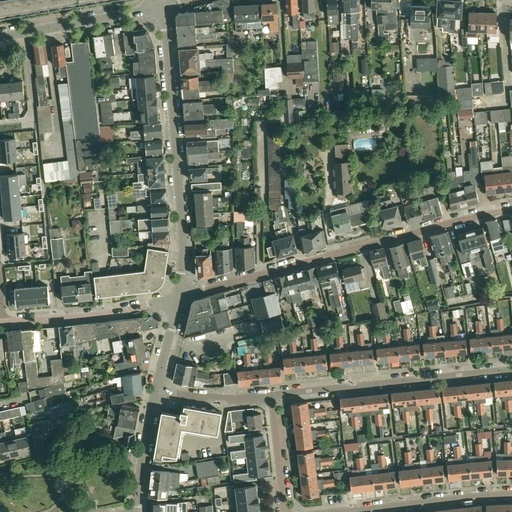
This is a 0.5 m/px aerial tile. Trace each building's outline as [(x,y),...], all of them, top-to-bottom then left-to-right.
[(0,0),(0,18),(9,17),(6,0),(0,0)] [(6,0),(9,17),(21,15),(18,0),(6,0)] [(18,0),(21,15),(33,13),(30,0),(18,0)] [(30,0),(33,13),(44,12),(42,0),(30,0)] [(42,0),(44,12),(56,10),(54,0),(42,0)] [(54,0),(56,10),(68,8),(66,0),(54,0)] [(229,0),(217,0),(194,7),(195,12),(179,13),(176,16),(177,26),(195,24),(231,21),(230,6),(229,0)] [(298,21),(296,0),(285,0),(286,14),(292,14),(293,28),(300,28),(300,21),(298,21)] [(313,0),(302,0),(304,19),(315,18),(313,0)] [(326,0),(328,25),(335,25),(337,24),(336,0),(326,0)] [(350,0),(341,0),(342,12),(342,24),(346,24),(347,39),(352,39),(351,24),(350,0)] [(359,0),(350,0),(351,24),(352,39),(352,42),(357,42),(359,40),(358,20),(360,17),(359,0)] [(371,0),(371,8),(376,8),(378,26),(379,45),(384,45),(384,33),(383,23),(382,23),(381,8),(381,0),(371,0)] [(381,0),(381,8),(382,23),(383,23),(396,22),(394,8),(392,8),(391,0),(381,0)] [(438,0),(437,16),(436,27),(443,27),(443,31),(449,31),(450,1),(445,1),(444,0),(438,0)] [(455,1),(450,1),(449,31),(449,32),(454,32),(455,17),(461,18),(462,2),(460,2),(459,0),(456,0),(455,1)] [(278,31),(276,4),(262,5),(263,26),(270,25),(271,32),(278,31)] [(258,5),(246,6),(247,29),(256,28),(256,33),(261,33),(260,19),(259,19),(258,5)] [(241,29),(247,29),(246,6),(234,6),(236,32),(241,32),(241,29)] [(411,6),(411,20),(411,27),(428,27),(429,7),(411,6)] [(465,37),(467,37),(478,37),(478,32),(478,13),(469,12),(469,26),(466,26),(466,29),(465,37)] [(487,13),(478,13),(478,32),(487,32),(487,13)] [(487,32),(486,36),(490,36),(499,37),(500,37),(500,28),(500,25),(496,25),(497,13),(487,13),(487,32)] [(177,26),(178,36),(209,33),(209,27),(195,29),(195,24),(177,26)] [(135,50),(138,50),(141,50),(141,48),(154,47),(148,31),(145,29),(123,32),(126,55),(136,54),(135,50)] [(218,32),(209,33),(178,36),(178,46),(196,44),(196,39),(218,37),(218,32)] [(112,34),(102,36),(107,68),(101,68),(102,74),(114,72),(112,57),(111,57),(110,54),(115,53),(112,34)] [(301,51),(302,62),(303,76),(303,81),(318,80),(315,34),(305,34),(307,51),(301,51)] [(102,36),(93,37),(97,56),(101,55),(101,58),(100,58),(101,68),(107,68),(102,36)] [(332,36),(329,36),(330,53),(339,52),(338,41),(332,42),(332,36)] [(65,60),(67,76),(68,84),(78,167),(84,166),(83,164),(86,164),(103,162),(103,159),(101,143),(100,135),(96,106),(95,106),(88,39),(88,41),(72,43),(71,43),(73,61),(66,62),(66,60),(65,60)] [(45,44),(33,46),(36,75),(35,76),(38,104),(37,104),(38,116),(38,122),(40,143),(45,142),(44,133),(52,132),(50,103),(46,103),(43,77),(42,65),(47,64),(45,44)] [(58,65),(60,77),(67,76),(65,60),(63,44),(52,46),(54,65),(58,65)] [(429,46),(430,56),(430,58),(417,59),(418,72),(438,71),(437,67),(439,67),(438,66),(437,46),(429,46)] [(141,50),(138,50),(139,59),(133,59),(134,74),(140,74),(157,73),(155,49),(141,50)] [(181,56),(181,62),(213,59),(213,53),(198,54),(198,49),(180,50),(180,51),(179,53),(179,56),(181,56)] [(180,68),(180,71),(182,72),(182,73),(200,72),(199,67),(220,65),(221,72),(232,71),(231,58),(213,59),(181,62),(181,66),(180,68)] [(288,77),(295,77),(303,76),(302,62),(287,63),(288,77)] [(453,65),(452,65),(439,66),(441,98),(455,97),(453,65)] [(265,68),(266,89),(277,88),(277,82),(281,81),(281,67),(265,68)] [(233,72),(223,73),(223,85),(233,84),(233,72)] [(138,88),(155,86),(154,75),(137,77),(138,88)] [(182,88),(208,86),(211,86),(210,81),(198,82),(197,76),(181,78),(182,88)] [(10,82),(12,100),(24,98),(22,81),(10,82)] [(503,81),(491,82),(493,94),(502,94),(504,91),(503,81)] [(10,82),(0,83),(0,99),(0,101),(12,100),(10,82)] [(493,94),(491,82),(485,83),(485,95),(493,94)] [(471,84),(472,96),(483,95),(482,83),(471,84)] [(68,181),(79,179),(78,173),(78,167),(68,84),(57,85),(65,161),(43,163),(46,183),(68,180),(68,181)] [(208,86),(182,88),(183,98),(199,97),(199,92),(225,90),(225,85),(211,86),(208,86)] [(138,88),(132,88),(133,100),(156,98),(155,86),(138,88)] [(372,106),(385,106),(385,89),(372,89),(372,106)] [(369,90),(356,91),(357,106),(370,106),(369,90)] [(355,93),(344,93),(345,103),(355,102),(355,93)] [(440,106),(439,94),(405,94),(405,107),(440,106)] [(134,111),(157,109),(158,109),(157,98),(156,98),(133,100),(134,111)] [(292,99),(294,122),(294,123),(306,123),(304,98),(292,99)] [(292,99),(283,100),(284,110),(278,110),(279,125),(285,125),(285,122),(294,122),(292,99)] [(473,99),(458,100),(458,109),(473,108),(473,99)] [(343,100),(332,101),(332,112),(344,112),(343,100)] [(202,101),(183,102),(184,110),(214,108),(216,108),(215,104),(202,105),(202,101)] [(214,111),(214,108),(184,110),(185,119),(203,118),(203,114),(216,113),(216,110),(214,111)] [(157,109),(134,111),(135,123),(158,121),(157,109)] [(267,118),(267,123),(267,128),(279,128),(279,125),(278,110),(276,110),(277,114),(270,115),(270,118),(267,118)] [(481,112),(474,112),(475,124),(482,124),(488,123),(488,111),(481,112)] [(498,122),(497,111),(490,111),(491,123),(498,122)] [(233,118),(206,119),(206,120),(185,121),(186,137),(201,136),(201,138),(216,137),(215,129),(233,128),(233,118)] [(144,130),(134,131),(134,139),(140,139),(145,138),(145,139),(153,138),(153,136),(162,136),(161,123),(144,124),(144,130)] [(112,134),(100,135),(101,143),(112,143),(113,142),(112,134)] [(0,151),(16,150),(15,139),(0,140),(0,151)] [(206,141),(187,142),(187,153),(218,151),(218,145),(218,140),(206,141)] [(163,151),(163,146),(162,146),(162,141),(140,143),(140,147),(146,147),(147,155),(163,154),(163,151)] [(112,143),(101,143),(103,159),(113,158),(112,143)] [(335,168),(333,168),(333,175),(336,175),(336,180),(333,181),(334,188),(337,188),(337,193),(337,194),(350,193),(350,192),(348,162),(347,143),(334,144),(335,161),(335,163),(335,168)] [(473,175),(479,174),(477,146),(470,146),(471,153),(468,153),(470,174),(472,174),(473,175)] [(253,157),(253,148),(243,148),(243,157),(253,157)] [(0,162),(17,161),(16,150),(0,151),(0,162)] [(219,157),(218,151),(187,153),(188,164),(208,163),(208,158),(219,157)] [(140,173),(148,173),(164,171),(164,170),(165,169),(164,165),(164,164),(163,157),(147,159),(146,156),(126,158),(127,163),(137,162),(138,173),(140,173)] [(114,166),(113,158),(103,159),(103,162),(104,167),(114,166)] [(84,166),(78,167),(78,173),(79,179),(79,184),(93,182),(92,171),(87,172),(86,164),(83,164),(84,166)] [(503,173),(505,192),(511,191),(511,165),(511,166),(502,167),(503,173)] [(190,173),(189,173),(189,179),(191,179),(191,180),(207,179),(207,174),(219,173),(219,167),(190,169),(190,173)] [(493,168),(494,174),(496,193),(505,192),(503,173),(502,167),(500,167),(493,168)] [(482,178),(485,178),(486,194),(496,193),(494,174),(493,168),(481,169),(482,178)] [(133,190),(140,189),(150,189),(149,187),(165,186),(165,179),(166,178),(165,174),(164,173),(164,171),(148,173),(140,173),(140,181),(133,182),(133,190)] [(426,172),(415,175),(416,182),(427,179),(426,172)] [(18,174),(1,176),(2,187),(19,185),(18,174)] [(281,205),(280,180),(280,175),(268,175),(269,205),(277,205),(281,205)] [(462,209),(469,207),(465,187),(464,180),(463,175),(453,178),(462,209)] [(451,211),(462,209),(453,178),(448,179),(449,191),(451,211)] [(464,180),(465,187),(469,207),(479,204),(472,178),(464,180)] [(431,179),(420,182),(422,188),(427,187),(429,192),(426,193),(433,217),(442,215),(435,190),(434,190),(431,179)] [(220,182),(191,184),(191,191),(202,191),(221,190),(220,182)] [(92,184),(84,185),(85,193),(93,192),(92,184)] [(2,187),(3,198),(20,196),(19,185),(2,187)] [(401,201),(407,199),(404,187),(398,189),(401,201)] [(417,196),(419,202),(424,220),(433,217),(426,193),(429,192),(427,187),(422,188),(424,194),(417,196)] [(166,200),(167,199),(167,196),(166,196),(166,189),(151,191),(151,189),(150,189),(140,189),(133,190),(130,190),(130,197),(151,196),(152,203),(167,202),(166,200)] [(218,202),(218,198),(212,198),(212,192),(195,193),(196,204),(218,202)] [(116,194),(108,195),(109,208),(115,207),(117,207),(116,194)] [(389,194),(384,195),(392,225),(395,224),(396,224),(400,223),(400,222),(401,222),(397,206),(392,207),(389,194)] [(388,225),(392,225),(384,195),(379,196),(382,210),(378,211),(382,227),(383,227),(385,228),(388,227),(388,225)] [(21,207),(20,196),(3,198),(4,208),(21,207)] [(297,197),(289,197),(289,210),(297,209),(297,197)] [(218,202),(196,204),(196,215),(213,213),(213,207),(219,206),(218,202)] [(424,220),(419,202),(403,207),(408,224),(424,220)] [(137,206),(138,212),(151,211),(151,217),(168,216),(167,214),(169,213),(168,210),(167,209),(167,204),(137,206)] [(283,205),(277,206),(280,219),(286,218),(283,205)] [(22,218),(21,207),(4,208),(5,220),(22,218)] [(346,207),(330,211),(331,216),(333,221),(334,226),(336,234),(344,232),(352,230),(351,227),(356,226),(367,223),(364,211),(348,216),(346,207)] [(277,211),(272,212),(273,220),(280,219),(278,211),(277,211)] [(219,213),(213,213),(196,215),(197,226),(214,225),(213,218),(219,217),(219,213)] [(138,220),(138,231),(169,230),(169,228),(170,228),(169,224),(168,223),(168,218),(148,219),(138,220)] [(82,219),(72,220),(73,230),(83,229),(82,219)] [(307,223),(310,233),(314,250),(326,247),(323,230),(317,232),(314,219),(311,220),(312,222),(307,223)] [(497,219),(485,221),(494,252),(504,249),(497,219)] [(131,220),(120,221),(110,221),(111,233),(121,233),(121,228),(132,227),(131,220)] [(236,270),(245,268),(244,236),(244,222),(237,222),(237,238),(240,238),(240,247),(236,247),(236,270)] [(284,222),(279,223),(287,254),(296,252),(292,235),(288,236),(284,222)] [(272,248),(267,249),(270,258),(277,256),(277,257),(287,254),(279,223),(278,223),(273,225),(277,239),(273,240),(273,241),(271,242),(272,248)] [(206,227),(193,228),(194,237),(207,236),(207,235),(211,235),(214,235),(213,227),(212,227),(206,227)] [(459,239),(454,241),(461,264),(465,278),(474,275),(470,261),(467,252),(483,247),(484,250),(482,254),(487,270),(495,267),(483,228),(458,236),(459,239)] [(302,253),(314,250),(310,233),(305,234),(304,229),(298,230),(298,235),(302,253)] [(169,230),(138,231),(138,238),(153,237),(154,244),(170,243),(170,241),(171,239),(171,236),(169,236),(169,230)] [(448,232),(438,235),(447,265),(448,265),(450,271),(454,270),(449,254),(452,253),(452,252),(453,251),(448,232)] [(7,246),(25,244),(24,233),(6,234),(7,246)] [(248,235),(244,236),(245,268),(254,266),(254,247),(249,247),(248,235)] [(442,266),(447,265),(438,235),(429,237),(434,257),(439,255),(442,266)] [(214,249),(215,271),(215,273),(224,271),(222,236),(218,236),(218,249),(214,249)] [(226,236),(222,236),(224,271),(232,269),(231,249),(227,249),(226,236)] [(64,257),(61,237),(50,238),(52,258),(64,257)] [(199,278),(201,277),(212,275),(209,238),(194,239),(195,244),(202,244),(203,255),(196,256),(197,275),(197,276),(199,278)] [(422,267),(428,265),(421,239),(408,243),(413,260),(419,258),(422,267)] [(25,244),(7,246),(8,257),(26,255),(25,244)] [(404,244),(396,246),(404,278),(409,277),(406,266),(410,265),(404,244)] [(400,280),(404,278),(396,246),(388,248),(393,269),(397,268),(400,280)] [(128,247),(112,248),(112,256),(128,256),(128,247)] [(168,251),(148,248),(146,261),(163,264),(166,265),(168,251)] [(391,277),(384,249),(383,248),(370,251),(374,269),(381,267),(384,279),(391,277)] [(166,265),(163,264),(146,261),(144,270),(160,287),(161,286),(162,285),(163,283),(163,282),(164,281),(165,279),(166,265)] [(93,273),(100,272),(98,262),(91,263),(93,273)] [(335,262),(325,265),(333,290),(334,295),(337,307),(339,312),(343,311),(341,306),(338,293),(337,289),(334,278),(339,277),(335,262)] [(322,289),(327,288),(329,297),(334,295),(333,290),(325,265),(316,267),(322,289)] [(358,278),(361,289),(370,287),(365,268),(361,268),(360,265),(351,268),(349,267),(345,268),(344,270),(343,270),(347,282),(358,278)] [(321,294),(318,286),(313,268),(303,271),(309,288),(311,297),(321,294)] [(436,269),(429,271),(432,284),(439,282),(436,269)] [(137,293),(153,291),(155,290),(156,290),(157,289),(159,288),(160,287),(144,270),(135,272),(137,293)] [(77,284),(78,284),(78,287),(80,301),(93,299),(91,283),(93,282),(91,271),(85,272),(85,275),(76,276),(76,278),(77,284)] [(309,288),(303,271),(294,273),(301,300),(311,297),(309,288)] [(137,293),(135,272),(120,273),(122,294),(137,293)] [(108,275),(110,292),(111,296),(122,294),(120,273),(108,275)] [(303,304),(301,300),(294,273),(285,276),(290,293),(294,292),(298,306),(303,304)] [(78,284),(77,284),(76,278),(76,276),(70,277),(70,275),(61,276),(62,286),(61,286),(63,302),(80,301),(78,287),(78,284)] [(97,297),(111,296),(110,292),(108,275),(94,276),(97,297)] [(285,276),(275,278),(280,296),(285,295),(287,303),(292,302),(290,293),(285,276)] [(280,313),(271,279),(263,282),(266,295),(251,299),(257,320),(280,313)] [(37,287),(38,304),(50,303),(48,286),(37,287)] [(452,286),(444,288),(446,298),(454,296),(452,286)] [(37,287),(26,288),(28,305),(38,304),(37,287)] [(16,306),(28,305),(26,288),(15,289),(16,306)] [(191,302),(188,320),(213,314),(221,312),(227,311),(229,311),(225,297),(224,292),(217,294),(194,300),(191,302)] [(410,299),(401,302),(404,315),(414,313),(410,299)] [(440,308),(437,299),(426,302),(429,311),(440,308)] [(393,302),(396,313),(402,312),(399,300),(393,302)] [(381,301),(372,303),(376,320),(379,319),(380,320),(387,318),(384,304),(382,305),(381,301)] [(201,328),(202,333),(231,326),(227,311),(221,312),(213,314),(188,320),(185,332),(201,328)] [(326,315),(317,318),(319,325),(328,322),(326,315)] [(264,336),(285,331),(281,316),(261,320),(264,336)] [(76,325),(78,343),(119,335),(139,331),(159,327),(158,321),(152,317),(76,325)] [(341,323),(339,317),(329,319),(331,326),(341,323)] [(307,320),(309,329),(316,327),(313,318),(307,320)] [(76,325),(60,327),(62,345),(74,344),(75,349),(79,348),(78,343),(76,325)] [(42,349),(40,328),(39,329),(32,330),(32,329),(21,330),(23,348),(24,354),(25,361),(27,381),(28,388),(56,385),(64,383),(61,358),(50,359),(52,375),(38,377),(35,350),(42,349)] [(490,330),(491,337),(492,351),(503,350),(502,336),(501,330),(498,331),(498,329),(490,330)] [(23,348),(21,330),(12,331),(15,356),(16,364),(22,363),(20,355),(24,354),(23,348)] [(492,351),(491,337),(486,337),(485,330),(482,330),(482,332),(480,333),(480,338),(482,352),(492,351)] [(10,350),(11,356),(9,356),(11,373),(16,372),(15,364),(16,364),(15,356),(12,331),(3,332),(5,350),(10,350)] [(120,341),(112,342),(115,354),(122,352),(145,348),(143,336),(141,337),(139,331),(119,335),(120,341)] [(471,353),(482,352),(480,338),(480,333),(477,333),(476,333),(476,338),(470,339),(471,353)] [(446,356),(457,355),(455,341),(455,335),(452,336),(452,334),(450,334),(451,341),(444,342),(446,356)] [(511,334),(505,335),(502,336),(503,350),(511,349),(511,334)] [(435,357),(446,356),(444,342),(444,335),(436,336),(436,337),(433,338),(434,343),(435,357)] [(428,336),(428,344),(423,344),(424,358),(435,357),(434,343),(433,338),(430,338),(430,336),(428,336)] [(407,340),(408,346),(410,360),(421,359),(419,344),(414,345),(413,338),(410,339),(410,340),(407,340)] [(466,340),(455,341),(457,355),(468,354),(466,340)] [(383,348),(376,349),(378,363),(389,362),(388,348),(387,342),(384,343),(383,343),(383,348)] [(364,345),(362,345),(362,350),(364,365),(374,364),(373,349),(372,344),(364,345)] [(351,351),(353,366),(364,365),(362,350),(362,345),(359,345),(356,346),(357,351),(351,351)] [(399,361),(410,360),(408,346),(404,346),(398,347),(399,361)] [(331,368),(342,367),(341,352),(340,347),(338,347),(334,348),(335,353),(330,354),(331,368)] [(391,347),(388,348),(389,362),(399,361),(398,347),(391,347)] [(124,361),(118,362),(119,363),(120,370),(141,364),(140,360),(147,359),(145,348),(122,352),(123,356),(124,360),(124,361)] [(315,355),(316,369),(328,368),(326,354),(321,355),(320,348),(317,349),(317,350),(314,350),(315,355)] [(353,366),(351,351),(341,352),(342,367),(353,366)] [(306,370),(305,356),(297,357),(296,352),(293,352),(294,358),(295,372),(306,370)] [(316,369),(315,355),(305,356),(306,370),(316,369)] [(295,372),(294,358),(283,359),(285,373),(295,372)] [(234,359),(225,360),(227,372),(235,371),(234,359)] [(264,362),(264,369),(259,369),(261,383),(271,382),(270,368),(269,363),(267,363),(267,362),(264,362)] [(177,363),(175,372),(208,378),(209,375),(196,372),(197,367),(177,363)] [(238,372),(239,386),(250,384),(248,365),(245,365),(244,365),(245,371),(238,372)] [(261,383),(259,369),(253,370),(252,365),(251,365),(248,365),(250,384),(261,383)] [(270,368),(271,382),(282,381),(280,367),(273,368),(270,368)] [(207,383),(208,378),(175,372),(173,381),(193,385),(194,380),(207,383)] [(116,378),(109,379),(109,382),(117,381),(117,387),(123,385),(141,382),(141,373),(123,376),(124,377),(116,378)] [(28,388),(27,381),(18,382),(20,393),(28,391),(28,388)] [(506,381),(494,382),(496,395),(502,394),(502,401),(505,400),(508,400),(506,381)] [(116,389),(116,393),(110,394),(112,404),(136,399),(135,393),(142,391),(141,382),(123,385),(117,387),(118,389),(116,389)] [(44,388),(46,397),(56,395),(66,392),(64,383),(56,385),(44,388)] [(491,383),(478,384),(480,403),(484,403),(493,402),(491,383)] [(478,384),(467,386),(468,398),(474,397),(475,404),(477,403),(480,403),(478,384)] [(467,386),(455,387),(457,406),(461,405),(463,405),(462,399),(468,398),(467,386)] [(455,387),(443,388),(444,401),(450,400),(451,406),(454,406),(457,406),(455,387)] [(439,388),(427,390),(429,409),(432,408),(435,408),(434,402),(440,401),(439,388)] [(427,390),(416,391),(417,404),(423,403),(423,409),(426,409),(429,409),(427,390)] [(416,391),(404,392),(406,411),(409,411),(411,410),(411,404),(417,404),(416,391)] [(404,392),(391,394),(392,406),(399,405),(400,412),(403,411),(406,411),(404,392)] [(388,394),(377,395),(378,414),(382,414),(384,413),(383,407),(389,407),(388,394)] [(377,395),(365,396),(366,409),(372,408),(372,415),(375,414),(378,414),(377,395)] [(365,396),(353,398),(355,417),(358,416),(360,416),(360,410),(366,409),(365,396)] [(35,401),(32,402),(26,404),(28,413),(38,410),(47,407),(45,398),(35,401)] [(353,398),(340,399),(341,412),(347,411),(348,417),(351,417),(355,417),(353,398)] [(306,402),(292,404),(293,415),(314,412),(314,409),(314,407),(307,408),(306,402)] [(109,408),(108,413),(137,419),(139,408),(120,404),(119,406),(117,406),(109,408)] [(162,412),(158,432),(153,460),(162,462),(176,462),(182,429),(217,436),(221,413),(184,406),(184,407),(183,412),(181,412),(180,416),(162,412)] [(231,411),(232,422),(248,420),(249,429),(262,427),(260,414),(254,415),(253,409),(231,411)] [(233,430),(232,427),(232,422),(231,411),(228,412),(225,431),(233,430)] [(314,412),(293,415),(295,426),(309,424),(308,418),(315,417),(315,415),(314,412)] [(113,439),(124,436),(134,434),(135,433),(137,419),(108,413),(107,419),(119,421),(118,425),(116,424),(113,439)] [(64,417),(55,419),(56,425),(66,423),(64,417)] [(45,429),(53,427),(51,419),(30,424),(35,446),(43,444),(41,435),(45,429)] [(309,424),(295,426),(296,437),(317,434),(317,431),(316,429),(310,430),(309,424)] [(5,431),(0,432),(0,457),(0,459),(10,457),(6,439),(5,431)] [(16,436),(20,454),(31,452),(26,432),(16,434),(16,436)] [(122,444),(132,446),(135,433),(134,434),(124,436),(122,444)] [(266,448),(265,440),(264,441),(263,435),(261,436),(261,435),(260,435),(260,436),(258,436),(251,437),(251,433),(229,436),(230,443),(245,441),(246,450),(266,448)] [(317,434),(296,437),(297,448),(312,446),(311,440),(318,439),(317,437),(317,434)] [(10,457),(20,454),(16,436),(6,439),(10,457)] [(246,450),(231,451),(232,459),(247,457),(248,464),(268,461),(267,461),(266,461),(265,453),(266,453),(265,453),(265,451),(266,451),(266,450),(265,450),(265,448),(266,448),(246,450)] [(313,451),(298,453),(299,464),(320,462),(320,458),(320,457),(314,458),(313,451)] [(189,452),(181,454),(182,461),(190,460),(189,452)] [(484,454),(480,455),(482,476),(494,475),(492,453),(485,454),(484,454)] [(503,459),(496,460),(497,475),(508,475),(508,453),(504,453),(503,453),(503,459)] [(476,461),(470,462),(471,477),(482,476),(480,455),(477,455),(475,455),(476,461)] [(461,457),(458,457),(460,478),(471,477),(470,462),(464,463),(463,456),(461,457)] [(448,464),(447,464),(449,480),(460,478),(458,457),(455,457),(448,458),(448,464)] [(434,460),(431,460),(434,481),(445,480),(443,465),(436,466),(436,459),(434,460)] [(200,478),(218,475),(217,468),(216,460),(197,463),(200,478)] [(427,467),(421,468),(423,483),(434,481),(431,460),(428,460),(426,461),(427,467)] [(248,464),(249,473),(233,475),(234,482),(257,479),(256,475),(263,475),(263,474),(265,474),(265,475),(265,474),(268,474),(267,469),(268,469),(268,461),(248,464)] [(320,462),(299,464),(301,475),(316,473),(315,467),(321,466),(321,465),(320,462)] [(412,462),(409,463),(412,484),(423,483),(421,468),(414,468),(414,462),(412,462)] [(405,470),(398,470),(400,486),(412,484),(409,463),(406,463),(404,463),(405,470)] [(386,466),(382,466),(385,488),(396,486),(394,471),(388,472),(387,465),(386,466)] [(378,473),(372,474),(374,489),(385,488),(382,466),(379,466),(377,467),(378,473)] [(364,468),(360,469),(363,490),(374,489),(372,474),(366,475),(365,468),(364,468)] [(356,476),(350,476),(352,492),(363,490),(360,469),(357,469),(356,469),(356,476)] [(180,473),(151,470),(150,479),(179,482),(180,473)] [(347,471),(333,473),(334,479),(334,482),(348,480),(347,471)] [(316,473),(301,475),(302,486),(323,484),(323,480),(323,479),(316,480),(316,473)] [(218,475),(207,477),(208,486),(210,485),(220,484),(218,475)] [(178,490),(179,482),(150,479),(150,487),(171,489),(178,490)] [(323,484),(302,486),(304,497),(318,496),(318,489),(324,488),(324,487),(323,484)] [(237,500),(258,497),(257,497),(256,491),(257,491),(257,490),(256,490),(256,488),(257,488),(256,488),(256,486),(236,488),(237,500)] [(171,489),(150,487),(149,497),(167,498),(167,493),(170,494),(171,489)] [(259,509),(258,504),(259,504),(259,502),(259,501),(259,502),(258,499),(259,499),(258,499),(258,497),(237,500),(239,511),(259,509)] [(152,502),(151,511),(177,511),(178,503),(152,502)]
